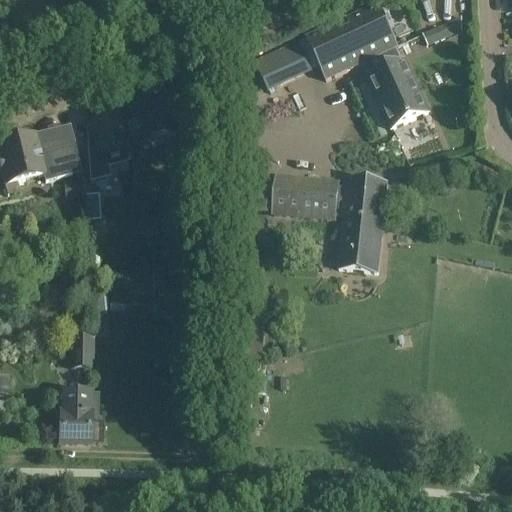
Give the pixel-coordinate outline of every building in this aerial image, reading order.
[(377,6),(307,39),(320,68),(327,84),(364,66),(377,60),(383,74),(370,80),(368,81),(392,132),(408,124),(428,115),(404,65),(402,66),(396,54),(399,52),(377,6)] [(442,28),(423,36),(429,48),(447,40),(442,28)] [(295,44),(253,63),(267,93),(310,73),(297,43),(295,44)] [(129,140),(151,134),(151,138),(175,139),(175,103),(151,103),(151,109),(122,117),(129,140)] [(89,147),(87,147),(90,188),(110,183),(105,162),(121,158),(123,165),(137,161),(133,145),(126,147),(119,118),(116,119),(114,115),(99,119),(100,123),(89,126),(94,146),(89,147)] [(34,139),(0,147),(0,171),(4,189),(16,186),(44,179),(43,176),(47,175),(49,184),(81,176),(69,130),(60,132),(58,128),(46,131),(47,136),(35,139),(34,139)] [(271,215),(271,218),(335,225),(336,220),(345,221),(340,272),(378,277),(388,187),(350,183),(349,191),(340,190),(340,184),(276,178),(275,182),(271,215)] [(68,201),(83,200),(81,185),(67,186),(68,201)] [(97,198),(84,199),(86,223),(98,222),(97,198)] [(193,227),(194,213),(186,213),(186,201),(166,200),(165,226),(193,227)] [(7,322),(0,322),(0,339),(8,339),(7,322)] [(69,342),(69,373),(91,373),(91,342),(73,342),(69,342)] [(247,344),(246,362),(262,363),(263,345),(247,344)] [(55,410),(54,421),(63,421),(61,448),(101,448),(102,428),(99,428),(100,422),(97,422),(97,418),(97,398),(63,398),(63,406),(63,410),(55,410)]
